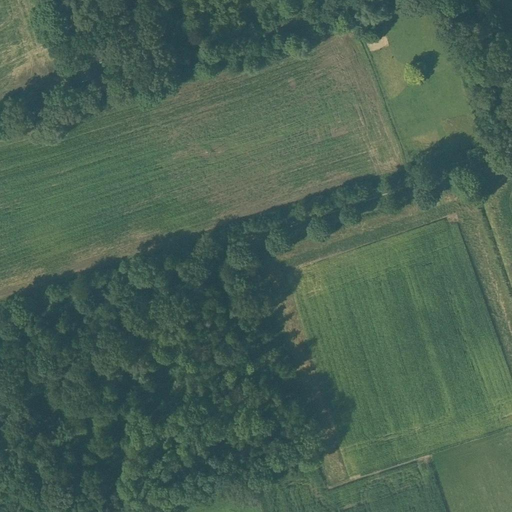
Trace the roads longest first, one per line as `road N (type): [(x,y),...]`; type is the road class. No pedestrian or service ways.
road 1 (track): [(511,149),(0,321)]
road 2 (track): [(365,0),(143,74)]
road 3 (unclassified): [(143,74),(0,123)]
